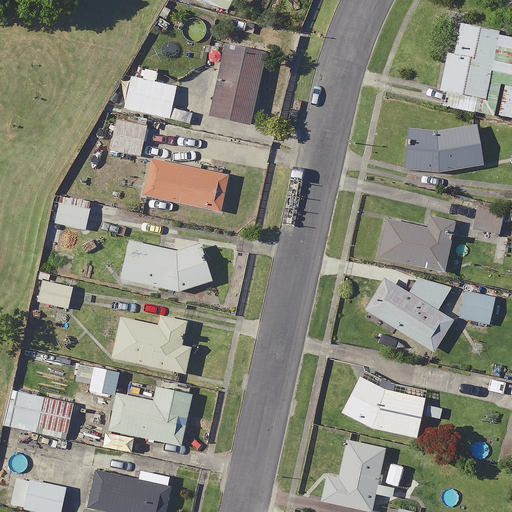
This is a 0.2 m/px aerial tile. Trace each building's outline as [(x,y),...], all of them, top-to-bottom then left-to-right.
[(227,0),(196,0),(220,14),(227,0)] [(511,42),(511,34),(454,21),(448,51),(443,50),(431,101),(511,119),(511,47),(511,48),(511,42)] [(261,50),(221,42),(206,115),(246,124),(261,50)] [(172,85),(126,75),(119,108),(165,118),(172,85)] [(143,124),(111,118),(105,149),(136,156),(143,124)] [(477,165),(472,124),(401,133),(406,170),(423,168),(423,172),(477,165)] [(223,174),(145,158),(137,195),(216,211),(223,174)] [(87,201),(52,194),(47,223),(82,229),(87,201)] [(501,211),(469,203),(464,226),(495,233),(501,211)] [(450,221),(422,215),(420,225),(382,216),(373,256),(439,271),(450,221)] [(174,249),(123,240),(116,279),(175,290),(207,280),(196,248),(175,244),(174,249)] [(441,283),(414,281),(408,289),(384,274),(362,308),(431,352),(451,320),(435,310),(449,288),(441,283)] [(68,285),(39,278),(34,302),(63,308),(68,285)] [(492,296),(461,290),(455,317),(486,324),(492,296)] [(181,322),(154,316),(152,325),(117,317),(108,357),(180,373),(186,345),(176,343),(181,322)] [(115,369),(90,365),(85,389),(110,394),(115,369)] [(425,390),(354,367),(334,412),(370,429),(412,438),(425,390)] [(188,389),(153,382),(149,400),(113,393),(105,430),(177,444),(188,389)] [(69,402),(9,388),(1,425),(60,438),(69,402)] [(381,447),(332,436),(318,500),(366,511),(381,447)] [(160,511),(166,484),(94,470),(86,508),(107,511),(160,511)] [(56,511),(61,486),(12,477),(6,506),(38,511),(56,511)]
